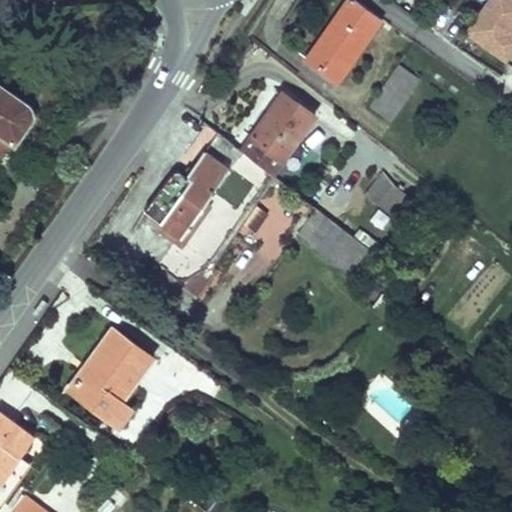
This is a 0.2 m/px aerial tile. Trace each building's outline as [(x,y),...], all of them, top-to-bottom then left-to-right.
[(363,5),(355,0),(351,0),(308,61),(337,83),(382,19),(377,16),(363,5)] [(511,55),(511,0),(486,0),(462,35),(506,65),(511,55)] [(18,33),(0,20),(0,52),(4,55),(18,33)] [(398,64),(367,108),(388,123),(419,79),(398,64)] [(0,157),(3,160),(14,146),(29,126),(30,121),(31,117),(31,112),(29,108),(25,104),(0,85),(0,157)] [(243,133),(234,146),(266,171),(272,176),(314,118),(283,95),(251,139),(243,133)] [(157,271),(183,288),(202,261),(212,269),(275,178),(272,176),(266,171),(234,146),(225,139),(219,135),(189,177),(182,174),(179,173),(177,173),(175,174),(146,214),(180,238),(157,271)] [(363,194),(379,206),(394,187),(379,175),(363,194)] [(394,187),(379,206),(394,218),(409,198),(394,187)] [(375,256),(316,210),(297,236),(357,280),(358,278),(370,262),(375,256)] [(202,261),(183,288),(212,269),(202,261)] [(370,262),(358,278),(371,289),(384,272),(370,262)] [(82,370),(69,387),(109,417),(122,399),(154,357),(115,328),(88,363),(93,369),(88,375),(82,370)] [(88,363),(82,370),(88,375),(93,369),(88,363)] [(122,399),(109,417),(119,425),(133,408),(122,399)] [(0,413),(0,484),(34,437),(0,413)] [(47,511),(45,510),(60,488),(59,486),(72,467),(52,455),(11,511),(47,511)]
